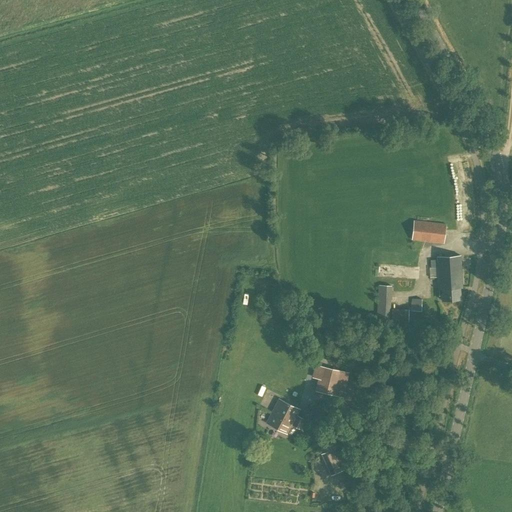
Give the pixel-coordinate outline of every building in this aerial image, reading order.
[(411,240),(444,244),(446,224),(413,220),(411,240)] [(439,296),(441,296),(441,300),(461,299),(460,287),(462,287),(460,255),(436,257),(437,260),(429,260),(430,267),(437,267),(439,296)] [(376,323),(389,324),(391,286),(378,285),(376,323)] [(411,311),(421,311),(422,299),(411,299),(411,311)] [(391,324),(409,324),(409,309),(391,309),(391,324)] [(315,364),(312,377),(318,379),(315,390),(343,397),(348,378),(349,373),(347,372),(315,364)] [(278,398),(271,413),(279,417),(281,413),(294,420),(303,425),(305,420),(297,415),(300,410),(278,398)] [(279,417),(271,413),(265,423),(287,434),(292,425),(300,429),(303,425),(294,420),(281,413),(279,417)] [(322,453),(321,454),(330,475),(343,470),(334,449),(335,448),(328,432),(316,437),(322,453)]
